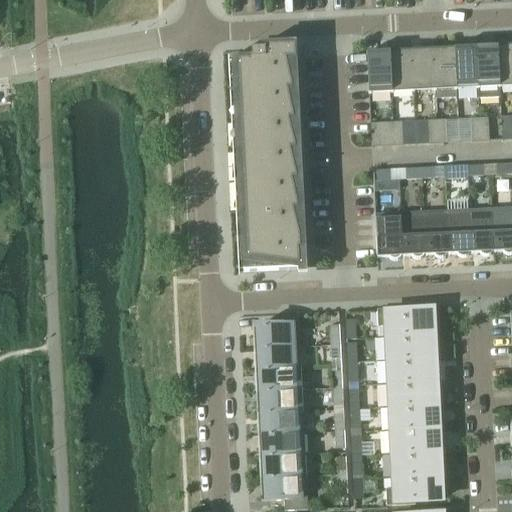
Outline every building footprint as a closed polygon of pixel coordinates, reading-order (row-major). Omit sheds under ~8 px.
[(232,62),(243,275),(299,272),(298,251),(300,251),(299,239),(293,212),(298,212),(298,209),(292,182),(297,182),(296,179),(290,152),(295,152),(295,149),(289,122),(294,122),(294,119),(287,92),(292,92),(292,89),(286,63),(296,62),(295,46),(293,46),(294,49),(287,49),(286,48),(262,49),(262,52),(251,52),(251,61),(232,62)] [(477,49),(475,49),(478,90),(478,98),(499,97),(499,89),(497,48),(496,48),(496,52),(488,53),(485,50),(477,50),(477,49)] [(499,48),(497,48),(499,89),(511,88),(511,51),(510,52),(506,49),(499,49),(499,48)] [(455,50),(454,50),(456,91),(478,90),(475,49),(474,49),(474,53),(466,54),(463,51),(456,51),(455,50)] [(432,51),(434,92),(435,100),(456,99),(456,91),(454,50),(452,50),(453,55),(445,55),(442,52),(434,52),(434,51),(432,51)] [(413,93),(434,92),(432,51),(431,51),(431,56),(423,56),(420,53),(412,53),(412,52),(411,52),(413,93)] [(391,94),(413,93),(411,52),(409,52),(409,57),(402,57),(398,54),(391,54),(391,53),(389,53),(391,94)] [(368,96),(391,94),(389,53),(388,53),(388,58),(380,58),(377,55),(369,55),(369,54),(366,54),(366,57),(367,57),(368,93),(368,96)] [(480,143),(479,120),(471,121),(472,143),(480,143)] [(487,120),(479,120),(480,143),(488,143),(487,120)] [(436,122),(414,123),(415,146),(437,145),(436,122)] [(444,122),(436,122),(437,145),(445,145),(444,122)] [(414,123),(393,124),(394,147),(415,146),(414,123)] [(394,147),(393,124),(370,125),(371,149),(372,149),(372,148),(394,147)] [(511,175),(511,165),(496,167),(497,177),(511,175)] [(483,167),(467,168),(467,178),(483,177),(483,167)] [(467,178),(467,168),(451,169),(451,179),(467,178)] [(437,169),(421,170),(422,180),(438,179),(437,169)] [(422,180),(421,170),(405,171),(406,181),(422,180)] [(390,172),(373,173),(374,183),(390,182),(390,172)] [(511,209),(492,210),(494,254),(502,254),(503,255),(505,256),(507,257),(508,257),(509,257),(511,256),(511,255),(511,209)] [(492,210),(469,211),(471,255),(479,255),(481,256),(482,257),(483,258),(485,258),(487,258),(488,257),(489,257),(491,256),(492,254),(494,254),(492,210)] [(469,211),(446,212),(448,256),(456,256),(458,257),(459,258),(461,259),(463,259),(465,259),(466,258),(468,257),(469,255),(471,255),(469,211)] [(446,212),(423,214),(425,257),(434,257),(434,258),(435,258),(436,259),(438,260),(440,260),(442,260),(444,259),(445,258),(446,256),(448,256),(446,212)] [(423,214),(400,215),(403,258),(411,258),(412,260),(414,261),(416,261),(417,261),(419,261),(420,261),(422,260),(423,259),(423,257),(425,257),(423,214)] [(403,258),(400,215),(375,216),(377,260),(388,259),(389,260),(390,261),(391,262),(392,262),(394,262),(396,262),(397,262),(399,261),(400,260),(401,259),(403,258)] [(384,328),(384,339),(433,337),(432,313),(405,314),(405,310),(377,312),(377,329),(384,328)] [(253,339),(253,351),(300,349),(298,315),(275,317),(275,327),(252,328),(252,331),(257,331),(258,339),(253,339)] [(355,341),(354,321),(345,322),(346,341),(355,341)] [(330,328),(331,347),(340,347),(339,327),(330,328)] [(384,339),(385,363),(434,360),(433,337),(384,339)] [(346,345),(347,365),(357,364),(356,345),(346,345)] [(340,347),(331,347),(331,364),(341,364),(340,347)] [(254,361),(254,373),(301,370),(300,349),(253,351),(253,352),(258,352),(259,361),(254,361)] [(385,363),(386,386),(435,384),(434,360),(385,363)] [(357,364),(347,365),(348,384),(358,383),(357,364)] [(255,383),(255,394),(302,392),(301,370),(254,373),(254,374),(259,374),(260,382),(255,383)] [(332,373),(333,391),(342,390),(341,373),(332,373)] [(386,386),(387,409),(436,407),(435,384),(386,386)] [(342,390),(333,391),(334,408),(343,407),(342,390)] [(256,404),(256,416),(303,414),(302,392),(255,394),(255,396),(260,395),(261,404),(256,404)] [(349,392),(349,411),(359,411),(358,392),(349,392)] [(387,409),(389,433),(438,430),(436,407),(387,409)] [(359,411),(349,411),(350,431),(360,430),(359,411)] [(257,426),(257,437),(304,435),(303,414),(256,416),(256,417),(261,417),(262,426),(257,426)] [(334,416),(335,434),(344,433),(343,416),(334,416)] [(438,430),(389,433),(390,456),(439,454),(445,454),(444,439),(438,439),(438,430)] [(344,433),(335,434),(336,450),(345,450),(344,433)] [(258,447),(259,459),(305,457),(304,435),(257,437),(258,439),(262,438),(263,447),(258,447)] [(351,439),(352,458),(361,458),(360,438),(351,439)] [(390,456),(391,480),(440,477),(439,454),(390,456)] [(259,469),(260,481),(306,478),(305,457),(259,459),(259,460),(263,460),(264,469),(259,469)] [(361,458),(352,458),(353,477),(362,477),(361,458)] [(336,460),(337,477),(346,476),(346,459),(336,460)] [(346,476),(337,477),(338,496),(347,496),(346,476)] [(440,477),(391,480),(391,490),(385,490),(386,508),(414,507),(414,502),(441,501),(440,477)] [(306,478),(260,481),(260,482),(264,482),(265,490),(260,490),(261,503),(284,502),(284,511),(302,511),(307,511),(306,478)] [(353,482),(354,501),(363,500),(362,481),(353,482)]
